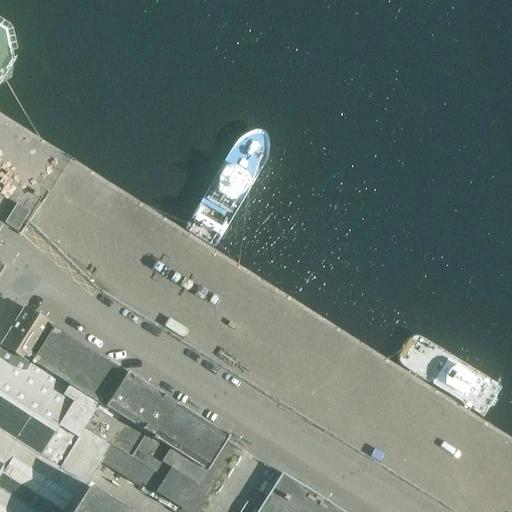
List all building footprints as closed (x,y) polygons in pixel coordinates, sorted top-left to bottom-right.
[(16,203),(4,223),(16,231),(29,211),(16,203)] [(22,309),(0,343),(0,344),(24,360),(46,325),(22,309)] [(179,337),(215,352),(224,330),(188,315),(179,337)] [(0,432),(55,468),(79,431),(81,428),(118,371),(79,345),(51,327),(46,325),(24,360),(0,344),(0,432)] [(123,374),(118,371),(81,428),(106,444),(128,459),(144,433),(147,435),(157,419),(152,415),(163,399),(123,374)] [(182,511),(193,511),(198,505),(231,454),(230,453),(229,446),(222,442),(224,438),(163,399),(152,415),(157,419),(147,435),(144,433),(128,459),(106,444),(96,461),(99,463),(136,486),(137,483),(182,511)] [(55,468),(55,469),(79,484),(84,488),(99,463),(96,461),(106,444),(81,428),(79,431),(55,468)] [(0,511),(70,511),(85,488),(84,488),(79,484),(55,469),(55,468),(0,432),(0,511)] [(85,488),(70,511),(342,511),(281,473),(255,511),(124,511),(113,505),(86,488),(85,488)]
